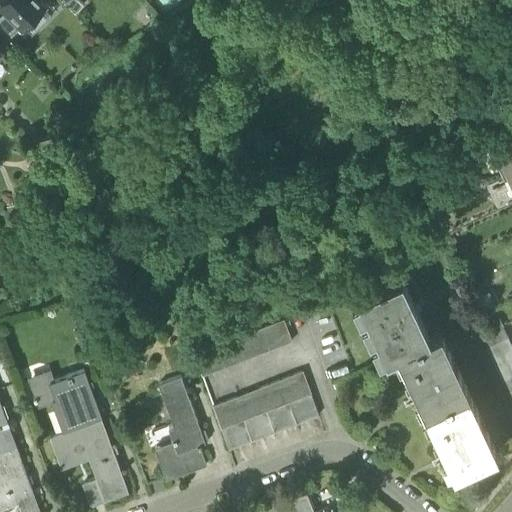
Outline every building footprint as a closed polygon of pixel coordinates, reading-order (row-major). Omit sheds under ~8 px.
[(0,0),(0,1),(7,9),(22,25),(47,1),(45,0),(0,0)] [(62,0),(75,13),(84,5),(79,0),(62,0)] [(0,15),(0,28),(9,38),(22,25),(7,9),(0,15)] [(511,139),(496,146),(509,173),(511,171),(511,139)] [(35,227),(27,199),(6,205),(14,233),(35,227)] [(479,280),(472,265),(452,274),(459,289),(479,280)] [(386,355),(397,350),(430,335),(402,274),(358,294),(386,355)] [(497,304),(490,289),(472,298),(479,313),(497,304)] [(284,314),(272,318),(281,341),(292,337),(284,314)] [(272,318),(261,322),(269,345),(281,341),(272,318)] [(261,322),(250,326),(258,349),(269,345),(261,322)] [(250,326),(238,330),(247,353),(258,349),(250,326)] [(482,338),(487,349),(509,339),(503,328),(482,338)] [(235,357),(247,353),(238,330),(227,335),(235,357)] [(397,350),(426,412),(469,392),(441,330),(430,335),(397,350)] [(224,361),(235,357),(227,335),(216,339),(224,361)] [(213,365),(224,361),(216,339),(205,343),(213,365)] [(487,349),(492,360),(511,350),(511,346),(509,339),(487,349)] [(202,369),(213,365),(205,343),(193,347),(202,369)] [(511,350),(492,360),(497,371),(511,364),(511,350)] [(511,364),(497,371),(502,382),(511,377),(511,364)] [(33,387),(56,379),(50,365),(28,373),(33,387)] [(300,393),(311,389),(303,367),(292,371),(300,393)] [(57,399),(67,427),(101,415),(84,369),(56,379),(33,387),(39,405),(57,399)] [(155,445),(166,476),(186,469),(178,447),(199,440),(199,441),(206,438),(181,371),(159,379),(175,422),(169,425),(174,438),(155,445)] [(289,397),(300,393),(292,371),(280,375),(289,397)] [(277,401),(289,397),(280,375),(269,379),(277,401)] [(511,390),(511,377),(502,382),(507,393),(511,390)] [(266,405),(277,401),(269,379),(258,383),(266,405)] [(255,410),(266,405),(258,383),(246,387),(255,410)] [(243,414),(255,410),(246,387),(235,391),(243,414)] [(311,389),(300,393),(309,418),(320,413),(311,389)] [(232,418),(243,414),(235,391),(224,395),(232,418)] [(498,455),(469,392),(426,412),(454,475),(498,455)] [(300,393),(289,397),(297,422),(309,418),(300,393)] [(221,422),(232,418),(224,395),(213,399),(221,422)] [(289,397),(277,401),(286,426),(297,422),(289,397)] [(0,451),(17,445),(0,398),(0,451)] [(277,401),(266,405),(275,430),(286,426),(277,401)] [(266,405),(255,410),(264,434),(275,430),(266,405)] [(255,410),(243,414),(252,438),(264,434),(255,410)] [(243,414),(232,418),(241,442),(252,438),(243,414)] [(128,490),(101,415),(67,427),(49,433),(58,456),(85,446),(89,455),(96,474),(105,498),(128,490)] [(232,418),(221,422),(230,446),(241,442),(232,418)] [(178,447),(186,469),(207,461),(199,441),(199,440),(178,447)] [(35,496),(17,445),(0,451),(0,505),(1,509),(19,502),(35,496)] [(61,465),(89,455),(85,446),(58,456),(61,465)] [(81,479),(90,504),(105,498),(96,474),(81,479)] [(282,497),(282,499),(286,511),(314,511),(316,511),(308,488),(282,497)] [(19,502),(22,511),(41,511),(35,496),(19,502)] [(245,511),(286,511),(282,499),(245,511)]
